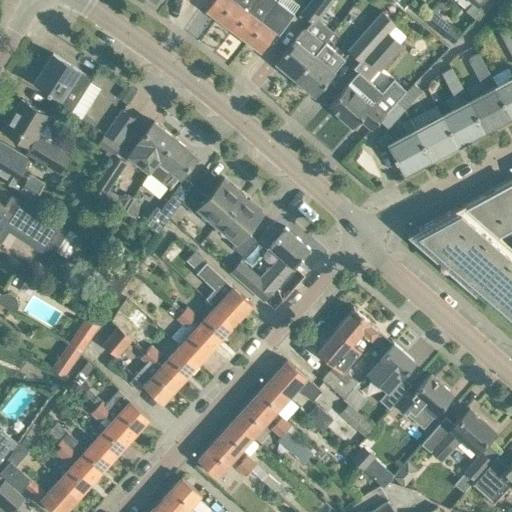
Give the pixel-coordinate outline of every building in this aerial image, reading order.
[(223,12),(232,0),(212,0),(207,7),(218,16),(222,11),(223,12)] [(234,28),(254,0),(232,0),(223,12),(222,11),(218,16),(234,28)] [(248,38),(277,0),(254,0),(234,28),(248,38)] [(273,42),(278,34),(295,13),(277,0),(248,38),(261,48),(268,38),(273,42)] [(311,0),(302,12),(314,22),(331,0),(311,0)] [(469,12),(476,18),(479,15),(481,16),(495,0),(473,0),(477,3),(469,12)] [(428,21),(436,12),(424,1),(416,10),(428,21)] [(361,61),(366,56),(388,31),(396,22),(383,10),(348,49),(361,61)] [(436,12),(428,21),(439,31),(447,22),(436,12)] [(295,77),(324,42),(306,27),(303,27),(275,60),(295,77)] [(511,52),(511,27),(502,33),(511,52)] [(388,31),(366,56),(379,68),(401,43),(388,31)] [(324,42),(295,77),(315,93),(345,58),(325,41),(324,42)] [(53,52),(35,80),(48,88),(47,90),(50,91),(51,90),(60,96),(56,102),(70,111),(92,77),(53,52)] [(480,81),(491,75),(478,52),(467,57),(480,81)] [(453,95),(464,90),(452,66),(441,71),(453,95)] [(359,118),(371,129),(379,119),(397,100),(406,89),(393,78),(382,91),(369,79),(358,70),(358,71),(328,104),(352,126),(359,118)] [(511,115),(511,74),(495,84),(511,115)] [(420,89),(412,82),(406,89),(397,100),(405,107),(420,89)] [(117,95),(127,103),(136,90),(126,83),(117,95)] [(486,129),(511,115),(495,84),(468,98),(486,129)] [(22,97),(3,130),(29,146),(25,152),(48,165),(49,164),(52,158),(59,147),(37,134),(49,113),(22,97)] [(459,144),(486,129),(468,98),(441,112),(459,144)] [(387,127),(405,107),(397,100),(379,119),(387,127)] [(120,141),(136,118),(122,109),(107,133),(120,141)] [(432,158),(459,144),(441,112),(415,126),(432,158)] [(385,132),(376,139),(381,147),(389,143),(395,155),(394,156),(396,160),(397,160),(405,173),(432,158),(415,126),(411,118),(400,123),(405,132),(391,139),(385,132)] [(149,171),(176,138),(154,120),(137,141),(138,141),(128,154),(149,171)] [(0,169),(5,173),(3,178),(34,196),(43,182),(21,169),(29,156),(0,138),(0,169)] [(176,138),(149,171),(171,187),(180,175),(197,155),(176,138)] [(114,153),(95,181),(90,189),(101,196),(126,161),(114,153)] [(65,193),(83,204),(90,192),(62,175),(52,191),(62,198),(65,193)] [(156,206),(144,222),(159,233),(170,217),(171,216),(182,201),(194,184),(182,176),(159,209),(156,206)] [(207,195),(194,184),(182,201),(194,211),(198,206),(237,240),(232,245),(243,255),(257,239),(246,229),(262,210),(223,176),(207,195)] [(485,194),(465,205),(498,234),(499,234),(511,226),(511,179),(494,189),(499,198),(490,203),(485,194)] [(0,219),(7,224),(8,222),(28,235),(38,220),(30,215),(34,209),(12,194),(5,205),(0,201),(0,219)] [(425,232),(417,241),(441,262),(448,254),(456,261),(449,269),(465,282),(474,271),(483,278),(477,286),(511,316),(511,254),(456,206),(418,226),(425,232)] [(234,274),(264,299),(310,247),(285,225),(283,228),(274,220),(260,236),(281,255),(268,269),(267,268),(260,277),(244,263),(234,274)] [(146,277),(159,259),(148,252),(135,270),(146,277)] [(234,323),(252,302),(206,260),(196,271),(214,288),(205,297),(215,305),(214,305),(234,323)] [(0,291),(0,303),(13,313),(18,305),(17,296),(9,291),(0,292),(0,291)] [(192,320),(197,314),(193,310),(187,304),(181,311),(187,316),(192,320)] [(214,305),(197,325),(216,342),(234,323),(214,305)] [(375,362),(379,358),(393,342),(377,329),(369,322),(370,321),(354,306),(335,328),(352,343),(360,350),(375,362)] [(186,326),(192,320),(187,316),(181,311),(176,317),(181,322),(186,326)] [(88,312),(69,341),(82,349),(101,321),(88,312)] [(197,325),(179,345),(198,362),(216,342),(197,325)] [(103,343),(117,355),(132,338),(118,326),(103,343)] [(360,350),(352,343),(335,328),(317,349),(334,363),(335,363),(343,370),(360,350)] [(64,376),(82,349),(69,341),(51,367),(64,376)] [(372,365),(368,371),(388,389),(381,398),(390,406),(394,401),(405,389),(410,383),(401,376),(415,360),(394,341),(393,342),(379,358),(375,362),(372,365)] [(152,343),(146,350),(156,358),(161,352),(152,343)] [(179,345),(162,364),(181,381),(198,362),(179,345)] [(134,376),(143,384),(162,401),(181,381),(162,364),(156,358),(146,350),(140,356),(146,362),(134,375),(134,376)] [(322,389),(302,372),(287,358),(269,379),(288,396),(297,386),(313,400),(322,389)] [(331,366),(322,377),(343,396),(352,387),(358,380),(348,371),(343,377),(331,366)] [(394,401),(411,416),(423,427),(434,415),(453,393),(430,373),(411,394),(405,389),(394,401)] [(80,376),(73,383),(81,391),(88,383),(80,376)] [(270,416),(288,396),(269,379),(251,398),(270,416)] [(112,419),(131,436),(149,416),(118,388),(105,403),(102,399),(97,404),(106,413),(112,419)] [(253,435),(270,416),(251,398),(233,418),(253,435)] [(374,424),(354,406),(349,402),(339,412),(364,435),(374,424)] [(97,404),(91,411),(90,412),(95,416),(100,420),(106,413),(97,404)] [(495,430),(469,407),(454,424),(445,415),(422,443),(430,451),(432,449),(442,458),(462,436),(477,449),(495,430)] [(282,414),(276,421),(286,429),(292,423),(282,414)] [(244,445),(253,435),(233,418),(215,438),(235,455),(244,445)] [(113,456),(131,436),(112,419),(95,438),(113,456)] [(61,444),(71,453),(77,458),(96,476),(113,456),(95,438),(85,449),(79,443),(81,441),(58,420),(47,432),(61,444)] [(276,421),(270,427),(280,436),(278,438),(304,462),(312,454),(288,431),(286,429),(276,421)] [(0,456),(10,444),(11,445),(15,440),(0,428),(0,456)] [(217,475),(235,455),(215,438),(198,457),(217,475)] [(61,444),(55,451),(65,460),(71,453),(61,444)] [(362,446),(352,457),(363,467),(372,456),(362,446)] [(493,502),(498,497),(511,483),(511,484),(511,461),(508,465),(497,455),(501,451),(500,450),(472,482),(493,502)] [(482,452),(466,470),(475,478),(491,460),(482,452)] [(247,454),(240,460),(250,469),(256,462),(247,454)] [(78,495),(96,476),(77,458),(76,459),(59,478),(78,495)] [(10,459),(0,470),(0,471),(20,490),(26,484),(56,511),(62,511),(78,495),(59,478),(47,492),(10,459)] [(240,460),(234,467),(244,476),(250,469),(240,460)] [(181,511),(201,511),(191,503),(201,492),(182,475),(163,495),(181,511)] [(5,511),(1,508),(4,505),(17,490),(2,477),(0,480),(0,511),(5,511)] [(181,511),(163,495),(148,511),(181,511)] [(394,511),(387,499),(365,511),(394,511)]
